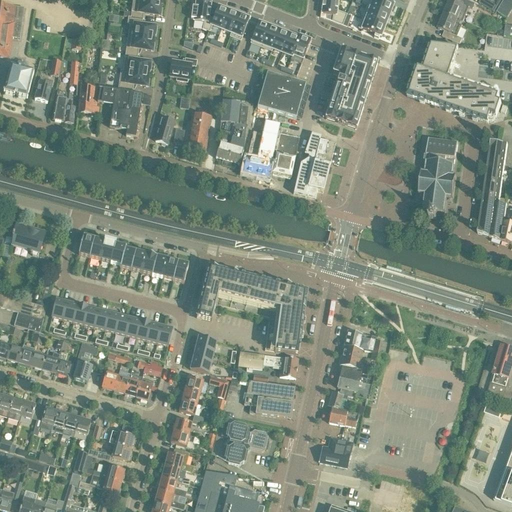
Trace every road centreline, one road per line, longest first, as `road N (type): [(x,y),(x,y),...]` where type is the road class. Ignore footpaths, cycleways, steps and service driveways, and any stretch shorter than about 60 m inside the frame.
road 1 (residential): [(156,419),(182,322),(176,311),(67,285),(61,275),(77,215)]
road 2 (residential): [(77,215),(246,256),(273,250),(338,265)]
road 3 (tertiary): [(284,511),(338,265)]
road 4 (unclassified): [(350,217),(140,159)]
road 5 (residential): [(338,265),(511,316)]
road 6 (tertiary): [(399,56),(350,217)]
road 7 (unclassified): [(350,217),(511,258)]
road 8 (residential): [(156,419),(0,372)]
road 9 (residential): [(172,0),(140,159)]
road 10 (unclassified): [(140,159),(0,121)]
